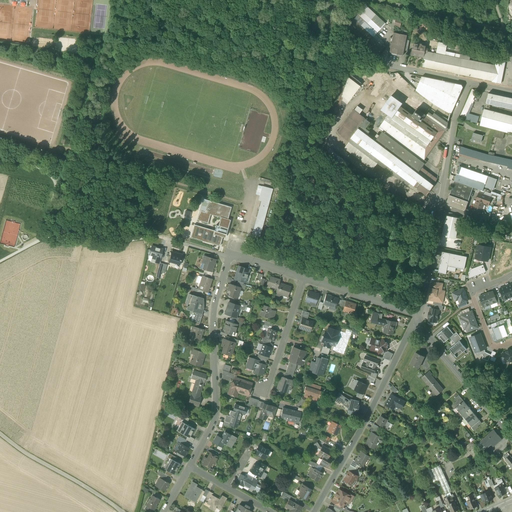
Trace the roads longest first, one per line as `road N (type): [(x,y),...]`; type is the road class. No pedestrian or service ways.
road 1 (residential): [(470,82),(353,59),(153,0)]
road 2 (residential): [(416,318),(454,125),(470,82)]
road 3 (residential): [(315,511),(416,318)]
road 4 (residential): [(189,466),(214,416),(214,308),(229,257)]
road 5 (residential): [(416,318),(511,436)]
road 6 (unclassified): [(120,511),(0,435)]
road 7 (track): [(42,238),(178,242)]
road 8 (residential): [(511,275),(471,291),(490,343),(511,343)]
